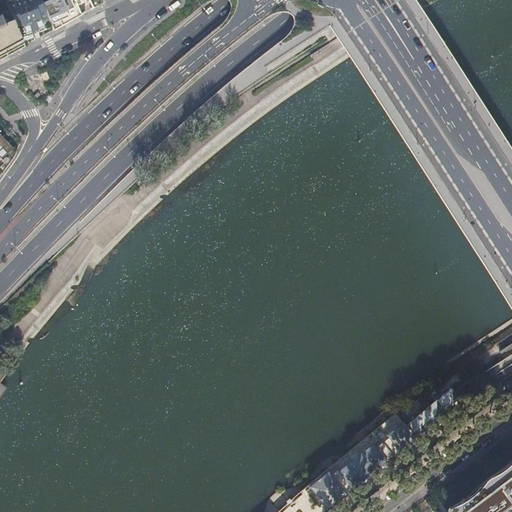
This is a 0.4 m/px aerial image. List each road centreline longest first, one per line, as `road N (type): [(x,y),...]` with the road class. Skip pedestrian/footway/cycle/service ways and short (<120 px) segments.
road 1 (primary): [(0,284),(184,102),(320,0)]
road 2 (primary): [(0,252),(99,148),(240,23)]
road 3 (primary): [(232,0),(80,131),(0,220)]
road 4 (primary): [(350,10),(511,250)]
road 5 (primary): [(141,8),(34,143)]
road 6 (residential): [(511,410),(372,511)]
road 7 (primary): [(511,201),(418,67)]
road 8 (tertiary): [(141,8),(0,68)]
